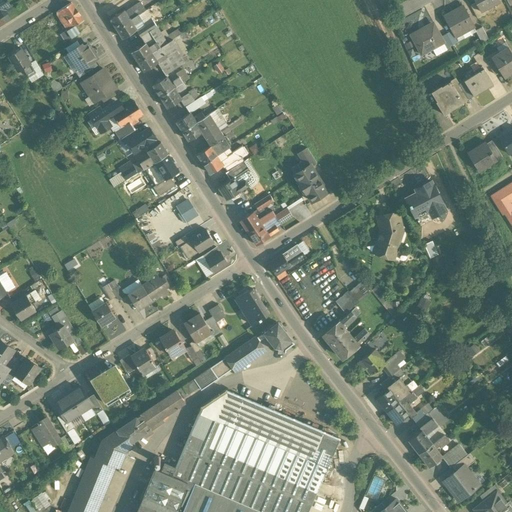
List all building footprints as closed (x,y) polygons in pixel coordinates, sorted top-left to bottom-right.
[(5,0),(0,0),(0,16),(6,13),(5,11),(11,8),(5,0)] [(498,0),(473,0),(475,3),(480,11),(483,9),(499,1),(498,0)] [(140,2),(125,12),(130,20),(132,18),(142,12),(146,10),(140,2)] [(82,21),(71,3),(56,12),(66,29),(70,38),(78,32),(74,26),(82,21)] [(475,3),(470,6),(477,18),(486,14),(483,9),(480,11),(475,3)] [(463,6),(443,17),(449,27),(454,37),(461,33),(468,29),(474,26),(463,6)] [(124,10),(110,19),(116,29),(130,20),(125,12),(125,11),(124,10)] [(136,30),(137,31),(145,26),(143,23),(151,18),(146,10),(142,12),(144,15),(140,17),(142,19),(136,23),(135,22),(133,23),(137,29),(136,30)] [(142,12),(132,18),(135,22),(136,23),(142,19),(140,17),(144,15),(142,12)] [(146,25),(149,31),(156,26),(151,18),(143,23),(145,26),(146,25)] [(130,20),(116,29),(123,38),(136,30),(137,29),(133,23),(130,20)] [(137,31),(141,36),(149,31),(146,25),(145,26),(137,31)] [(434,25),(419,33),(418,31),(410,35),(421,55),(443,43),(440,37),(438,33),(434,25)] [(156,26),(149,31),(152,35),(152,36),(156,43),(157,42),(157,43),(164,38),(156,26)] [(454,37),(449,27),(444,30),(446,34),(450,41),(455,39),(454,37)] [(476,30),(475,30),(475,31),(477,35),(482,42),(488,38),(482,27),(476,30)] [(65,31),(60,35),(64,42),(70,38),(66,29),(65,30),(65,31)] [(468,29),(461,33),(463,37),(471,33),(468,29)] [(149,31),(141,36),(144,41),(152,36),(152,35),(149,31)] [(454,37),(455,39),(456,41),(463,37),(461,33),(454,37)] [(450,41),(446,34),(440,37),(443,43),(445,49),(452,45),(450,41)] [(152,36),(144,41),(145,43),(148,48),(156,43),(152,36)] [(164,38),(157,43),(160,47),(167,43),(164,38)] [(170,41),(167,43),(160,47),(163,52),(163,53),(173,46),(170,41)] [(156,43),(148,48),(152,53),(154,51),(160,47),(157,43),(157,42),(156,43)] [(145,43),(131,52),(138,62),(152,53),(148,48),(145,43)] [(87,45),(82,48),(80,46),(68,54),(79,70),(81,69),(94,61),(97,59),(87,45)] [(173,46),(163,53),(166,58),(167,59),(170,64),(177,60),(183,56),(176,45),(173,46)] [(160,47),(154,51),(156,54),(157,56),(163,52),(160,47)] [(511,53),(508,47),(491,58),(492,60),(499,71),(503,78),(511,72),(511,53)] [(20,50),(9,57),(18,71),(23,68),(28,77),(35,73),(29,64),(20,50)] [(480,52),(473,57),(479,67),(481,66),(482,66),(482,67),(487,63),(480,52)] [(152,53),(138,62),(144,71),(158,62),(154,56),(152,53)] [(167,59),(158,64),(162,69),(170,64),(167,59)] [(170,64),(162,69),(165,75),(172,70),(180,65),(177,60),(170,64)] [(499,71),(492,60),(487,63),(494,75),(499,71)] [(35,61),(29,64),(35,73),(37,78),(43,74),(35,61)] [(94,61),(81,69),(85,74),(97,66),(94,61)] [(482,67),(482,66),(481,66),(479,67),(473,71),(474,74),(464,81),(473,96),(493,84),(482,67)] [(103,69),(82,82),(91,96),(94,94),(98,99),(100,98),(112,90),(114,89),(107,77),(108,76),(103,69)] [(166,76),(168,79),(175,75),(172,70),(165,75),(166,76)] [(175,75),(168,79),(172,84),(174,83),(173,81),(179,77),(182,82),(188,78),(183,70),(175,75)] [(166,76),(153,85),(160,97),(174,88),(172,84),(168,79),(166,76)] [(179,77),(173,81),(174,83),(176,86),(182,82),(179,77)] [(459,84),(455,78),(450,81),(463,103),(469,99),(468,99),(459,84)] [(463,103),(450,81),(441,87),(443,90),(434,95),(432,92),(431,92),(436,101),(435,102),(443,115),(454,108),(463,103)] [(473,96),(464,81),(459,84),(468,99),(473,96)] [(182,82),(176,86),(178,90),(179,91),(185,87),(182,82)] [(174,88),(160,97),(167,108),(181,99),(177,92),(176,91),(174,88)] [(112,90),(100,98),(104,103),(115,96),(112,90)] [(191,96),(182,101),(185,106),(194,101),(191,96)] [(122,109),(112,115),(112,116),(120,127),(129,122),(131,125),(132,125),(137,121),(136,119),(142,115),(134,101),(122,109)] [(194,101),(185,106),(188,111),(192,108),(194,111),(198,107),(194,101)] [(102,112),(92,118),(93,119),(96,124),(100,131),(101,132),(109,127),(110,127),(107,122),(107,119),(112,116),(112,115),(122,109),(122,108),(117,107),(118,103),(116,103),(102,112)] [(99,107),(89,113),(92,118),(102,112),(99,107)] [(197,115),(195,116),(196,117),(194,119),(196,122),(204,117),(201,112),(197,115)] [(190,113),(176,122),(182,131),(196,122),(194,119),(190,113)] [(196,122),(182,131),(188,141),(201,132),(203,135),(214,127),(217,132),(220,130),(209,114),(204,117),(196,122)] [(112,116),(107,119),(107,122),(110,127),(109,127),(110,128),(113,129),(114,131),(120,127),(112,116)] [(93,119),(88,123),(95,134),(100,131),(96,124),(93,119)] [(120,127),(114,131),(120,139),(122,138),(135,130),(132,125),(131,125),(129,122),(120,127)] [(214,127),(203,135),(206,139),(217,132),(214,127)] [(140,134),(127,142),(127,143),(133,152),(144,146),(147,151),(157,144),(154,139),(155,138),(149,128),(140,134)] [(135,130),(122,138),(125,144),(127,143),(127,142),(140,134),(137,129),(135,130)] [(217,132),(206,139),(209,144),(215,140),(216,142),(222,138),(222,139),(224,137),(220,130),(217,132)] [(511,130),(507,134),(507,133),(498,138),(508,154),(511,152),(511,130)] [(222,138),(216,142),(215,140),(209,144),(210,146),(211,145),(217,155),(229,148),(228,147),(222,139),(222,138)] [(491,140),(486,143),(496,160),(501,157),(491,140)] [(157,144),(147,151),(152,159),(154,162),(168,154),(160,142),(157,144)] [(486,143),(485,142),(475,148),(476,149),(469,154),(468,153),(467,153),(479,171),(496,160),(486,143)] [(210,146),(197,155),(203,164),(217,155),(211,145),(210,146)] [(217,155),(203,164),(210,174),(222,166),(223,168),(224,167),(224,168),(236,160),(244,154),(240,148),(232,153),(229,148),(217,155)] [(317,163),(307,148),(302,152),(306,159),(307,159),(312,166),(317,163)] [(302,152),(297,154),(302,162),(306,159),(302,152)] [(168,154),(154,162),(156,166),(162,174),(175,166),(168,154)] [(148,158),(140,163),(143,169),(149,166),(154,162),(152,159),(150,160),(148,158)] [(312,166),(307,159),(306,159),(302,162),(291,169),(311,202),(328,192),(312,166)] [(236,160),(224,168),(227,172),(239,164),(236,160)] [(227,172),(225,173),(230,180),(233,178),(248,168),(244,161),(239,164),(227,172)] [(130,162),(119,169),(121,173),(133,166),(130,162)] [(140,163),(136,166),(136,167),(134,168),(137,172),(137,173),(143,169),(140,163)] [(133,166),(121,173),(125,180),(137,172),(134,168),(133,166)] [(170,177),(179,172),(175,166),(162,174),(165,180),(170,177)] [(248,168),(233,178),(237,185),(245,180),(248,185),(254,182),(255,179),(248,168)] [(121,173),(110,181),(114,187),(125,180),(121,173)] [(158,196),(175,186),(170,177),(165,180),(153,188),(158,196)] [(230,180),(218,188),(226,200),(234,195),(236,193),(248,185),(245,180),(237,185),(233,178),(230,180)] [(424,189),(417,193),(406,198),(409,205),(408,206),(410,209),(411,209),(420,227),(434,220),(432,217),(446,210),(431,181),(422,186),(424,189)] [(511,183),(492,196),(502,213),(505,212),(511,223),(511,208),(508,202),(511,200),(511,183)] [(269,196),(254,205),(259,212),(274,202),(269,196)] [(196,214),(188,200),(177,207),(186,221),(196,214)] [(131,213),(134,220),(149,211),(145,204),(131,213)] [(277,207),(272,211),(275,215),(280,212),(277,207)] [(275,215),(275,216),(281,225),(293,217),(287,208),(280,212),(275,215)] [(272,211),(258,219),(261,224),(275,216),(275,215),(272,211)] [(258,219),(253,212),(240,220),(248,233),(261,224),(258,219)] [(394,214),(382,216),(385,230),(380,231),(377,242),(381,243),(377,254),(392,259),(401,233),(399,222),(396,223),(394,214)] [(266,231),(261,224),(248,233),(256,245),(269,236),(266,231)] [(275,225),(266,231),(269,236),(279,231),(275,225)] [(204,229),(189,239),(197,252),(212,242),(204,229)] [(184,236),(175,241),(179,247),(182,245),(188,242),(187,240),(184,236)] [(197,252),(189,239),(187,240),(188,242),(182,245),(189,257),(197,252)] [(438,256),(430,243),(423,247),(431,260),(438,256)] [(301,251),(297,244),(282,254),(286,261),(301,251)] [(206,260),(214,255),(210,250),(198,257),(202,263),(206,260)] [(301,251),(286,261),(289,266),(304,256),(301,251)] [(214,255),(206,260),(213,272),(227,264),(219,252),(214,255)] [(282,254),(268,263),(276,275),(289,266),(286,261),(282,254)] [(6,272),(0,275),(0,282),(6,292),(15,286),(6,272)] [(165,289),(159,279),(159,278),(157,275),(151,274),(150,283),(147,282),(142,285),(152,301),(158,297),(157,296),(161,293),(163,296),(168,293),(166,289),(165,289)] [(171,285),(164,275),(159,278),(159,279),(165,289),(166,289),(171,285)] [(363,281),(349,293),(352,296),(357,303),(372,291),(363,281)] [(112,290),(108,284),(103,287),(111,299),(116,296),(112,290)] [(152,301),(142,285),(128,294),(138,310),(152,301)] [(125,296),(119,286),(112,290),(116,296),(118,300),(125,296)] [(252,289),(248,291),(247,290),(235,298),(244,312),(246,311),(255,324),(269,315),(252,289)] [(348,291),(335,302),(339,306),(352,296),(349,293),(348,291)] [(26,295),(11,304),(20,320),(35,311),(31,304),(35,301),(30,293),(26,296),(26,295)] [(352,296),(339,306),(345,313),(357,303),(352,296)] [(416,309),(423,313),(430,301),(422,297),(416,309)] [(89,307),(92,311),(102,305),(99,301),(89,307)] [(115,317),(106,303),(102,305),(92,311),(101,326),(115,317)] [(152,304),(141,312),(146,318),(157,311),(152,304)] [(217,305),(214,307),(221,319),(224,317),(217,305)] [(66,319),(57,306),(48,312),(57,325),(66,319)] [(209,310),(212,316),(216,322),(221,319),(214,307),(209,310)] [(356,308),(339,322),(344,328),(360,314),(356,308)] [(200,313),(184,323),(194,340),(195,341),(210,332),(211,332),(205,321),(204,321),(200,313)] [(212,316),(205,321),(211,332),(210,332),(213,336),(221,330),(216,322),(212,316)] [(338,321),(323,334),(333,346),(348,333),(344,328),(339,322),(338,321)] [(277,322),(264,333),(275,347),(274,350),(285,352),(285,349),(293,343),(277,322)] [(63,326),(49,334),(54,341),(53,341),(59,350),(73,341),(68,333),(63,326)] [(365,328),(353,338),(357,344),(370,333),(365,328)] [(74,330),(68,333),(73,341),(76,346),(82,342),(74,330)] [(175,332),(169,335),(168,333),(159,338),(170,354),(177,349),(179,352),(185,348),(175,332)] [(210,332),(195,341),(197,345),(197,344),(199,346),(214,337),(213,336),(210,332)] [(275,347),(264,333),(262,334),(274,350),(275,347)] [(348,333),(333,346),(343,358),(358,345),(357,344),(353,338),(348,333)] [(255,337),(225,357),(233,368),(235,371),(265,351),(255,337)] [(14,350),(0,339),(0,363),(3,366),(3,365),(14,350)] [(195,341),(194,340),(189,343),(192,347),(195,353),(200,350),(197,345),(195,341)] [(285,349),(285,352),(295,345),(293,343),(285,349)] [(192,347),(186,350),(192,361),(198,358),(195,353),(192,347)] [(146,350),(140,353),(139,351),(130,356),(137,367),(142,375),(143,374),(141,371),(148,367),(149,370),(156,366),(146,350)] [(200,350),(195,353),(198,358),(201,362),(206,360),(203,356),(200,350)] [(374,350),(361,360),(366,366),(364,367),(370,374),(380,366),(384,363),(374,350)] [(130,356),(129,354),(120,361),(127,373),(137,367),(130,356)] [(394,355),(387,360),(390,365),(397,360),(394,355)] [(225,357),(210,368),(217,379),(233,368),(225,357)] [(40,369),(26,359),(21,367),(15,374),(15,375),(29,384),(40,369)] [(380,366),(389,376),(396,371),(390,365),(387,360),(384,363),(380,366)] [(10,370),(6,376),(12,380),(15,375),(15,374),(21,367),(15,363),(10,370)] [(0,369),(0,383),(0,384),(6,376),(10,370),(3,365),(0,369)] [(170,376),(162,365),(157,368),(164,379),(170,376)] [(115,366),(106,372),(104,370),(99,373),(100,375),(91,381),(107,405),(113,401),(116,405),(126,399),(124,395),(130,391),(115,366)] [(210,368),(193,379),(198,386),(201,390),(217,379),(210,368)] [(389,376),(383,381),(387,386),(403,373),(399,368),(396,371),(389,376)] [(403,373),(387,386),(389,388),(399,401),(412,391),(406,383),(404,384),(399,377),(404,374),(403,373)] [(193,379),(182,387),(187,394),(198,386),(193,379)] [(419,385),(412,391),(416,397),(424,391),(419,385)] [(187,394),(190,399),(201,390),(198,386),(187,394)] [(88,397),(81,387),(68,395),(80,414),(90,408),(94,406),(88,397)] [(182,387),(177,390),(182,398),(187,394),(182,387)] [(389,388),(376,398),(386,411),(399,401),(389,388)] [(177,390),(113,433),(125,451),(133,446),(130,442),(142,433),(145,437),(152,432),(151,430),(164,421),(162,418),(185,402),(182,398),(177,390)] [(267,407),(225,390),(200,407),(197,413),(220,422),(209,447),(316,492),(339,438),(272,410),(275,402),(270,400),(267,407)] [(412,391),(399,401),(401,404),(406,401),(408,403),(416,397),(412,391)] [(103,410),(93,394),(88,397),(94,406),(90,408),(95,415),(98,413),(103,410)] [(190,399),(187,394),(182,398),(185,402),(190,399)] [(80,414),(68,395),(55,403),(62,414),(67,422),(70,420),(80,414)] [(399,401),(386,411),(396,424),(408,414),(409,414),(401,404),(399,401)] [(408,403),(406,401),(401,404),(409,414),(408,414),(410,417),(416,412),(408,403)] [(436,407),(428,413),(432,418),(432,419),(441,412),(436,407)] [(111,422),(103,410),(98,413),(106,426),(111,422)] [(416,412),(410,417),(415,423),(425,416),(420,410),(416,412)] [(441,412),(432,419),(438,426),(446,419),(441,412)] [(220,422),(197,413),(175,467),(163,462),(159,471),(193,485),(194,483),(209,447),(220,422)] [(425,416),(415,423),(419,428),(432,418),(428,413),(425,416)] [(70,420),(67,422),(62,414),(57,417),(67,433),(72,429),(75,427),(70,420)] [(60,439),(46,418),(38,422),(40,425),(32,430),(43,446),(50,441),(53,445),(56,443),(61,441),(60,439)] [(432,418),(419,428),(421,430),(425,435),(438,426),(432,419),(432,418)] [(80,442),(72,429),(67,433),(75,445),(80,442)] [(421,430),(408,440),(419,454),(432,444),(425,435),(421,430)] [(113,433),(102,440),(102,441),(100,449),(114,468),(115,465),(119,466),(122,457),(123,456),(125,451),(113,433)] [(444,435),(432,444),(435,448),(439,444),(441,446),(448,440),(444,435)] [(3,437),(0,438),(0,459),(3,458),(6,458),(9,456),(10,453),(7,448),(8,447),(7,447),(8,446),(3,437)] [(63,437),(60,439),(61,441),(56,443),(63,454),(71,449),(63,437)] [(102,441),(95,456),(92,455),(68,511),(96,511),(114,468),(100,449),(102,441)] [(435,448),(432,444),(419,454),(429,467),(442,457),(436,449),(435,448)] [(454,450),(461,459),(467,455),(460,446),(454,450)] [(307,511),(316,492),(209,447),(194,483),(263,511),(307,511)] [(81,450),(76,453),(80,459),(85,455),(81,450)] [(461,459),(452,466),(456,471),(464,465),(466,468),(475,461),(469,453),(467,455),(461,459)] [(160,461),(161,460),(160,458),(159,457),(158,456),(156,455),(155,456),(153,457),(152,458),(152,460),(152,461),(153,463),(155,464),(156,464),(158,464),(159,463),(160,461)] [(456,471),(443,481),(458,501),(463,498),(467,498),(471,495),(471,491),(479,485),(466,468),(464,465),(456,471)] [(159,471),(154,469),(140,502),(163,511),(181,511),(193,485),(159,471)] [(377,501),(385,481),(374,476),(366,496),(377,501)] [(263,511),(194,483),(193,485),(181,511),(263,511)] [(495,484),(479,496),(484,502),(493,495),(495,498),(502,493),(495,484)] [(24,503),(29,511),(36,511),(50,503),(41,491),(24,503)] [(484,502),(474,509),(476,511),(506,511),(495,498),(493,495),(484,502)] [(368,498),(364,497),(359,508),(363,510),(368,498)] [(385,507),(379,511),(396,511),(402,507),(396,499),(385,507)] [(163,511),(140,502),(135,511),(163,511)] [(381,503),(371,510),(371,511),(379,511),(385,507),(381,503)]
